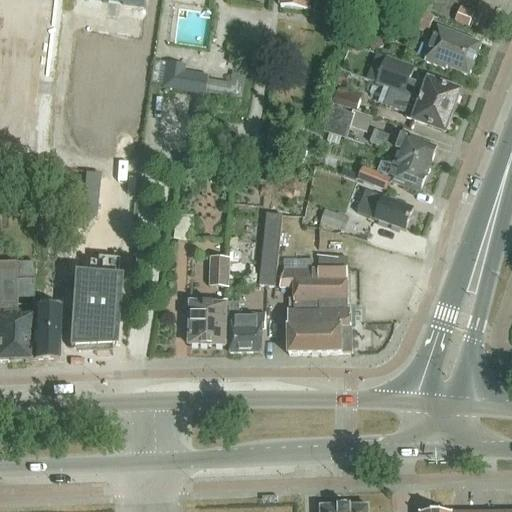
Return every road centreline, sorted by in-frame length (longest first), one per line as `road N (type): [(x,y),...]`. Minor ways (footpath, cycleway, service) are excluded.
road 1 (secondary): [(0,468),(416,452)]
road 2 (secondary): [(416,405),(0,410)]
road 3 (secondary): [(511,155),(416,405)]
road 4 (secondary): [(464,409),(498,235)]
